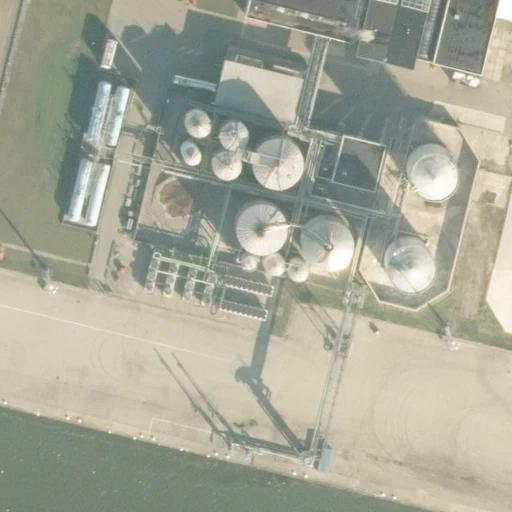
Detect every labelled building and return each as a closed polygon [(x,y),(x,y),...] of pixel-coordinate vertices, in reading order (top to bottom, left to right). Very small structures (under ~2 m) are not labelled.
[(247,0),(244,14),(479,71),(496,0),(247,0)] [(302,75),(224,56),(213,100),(292,120),(302,75)] [(209,123),(210,119),(209,115),(207,110),(202,107),(197,106),(194,107),(189,109),(186,113),(185,118),(186,123),(188,127),(193,130),(197,131),(202,130),(207,127),(209,123)] [(245,134),(246,130),(245,125),(242,120),(237,117),(231,115),(226,116),(221,120),(218,125),(217,131),(219,136),(222,140),(226,143),(231,144),(237,143),(242,139),(245,134)] [(387,172),(390,183),(395,193),(403,201),(412,207),(423,210),(434,211),(444,208),(454,204),(463,196),(469,187),(473,177),(474,166),(472,155),(468,144),(460,135),(451,128),(440,124),(428,123),(416,126),(406,131),(397,139),(391,149),(387,160),(387,172)] [(282,128),(275,128),(270,128),(263,130),(258,133),(255,136),(252,140),(248,146),(247,151),(246,156),(247,161),(248,165),(250,170),(253,174),(258,179),(263,181),(267,183),(272,184),(280,183),(284,182),(289,180),(295,176),(298,172),(301,165),(302,161),(303,156),(302,148),(300,144),(298,140),(295,136),(291,133),(287,130),(282,128)] [(326,131),(316,175),(374,189),(384,145),(326,131)] [(201,156),(202,152),(201,147),(199,143),(194,140),(189,139),(185,140),(181,142),(178,146),(177,151),(178,156),(180,160),(184,163),(189,164),(194,163),(199,160),(201,156)] [(238,164),(239,159),(238,154),(235,149),(230,146),(224,145),(219,146),(214,149),(211,154),(210,160),(212,166),(215,170),(219,173),(224,174),(230,172),(235,169),(238,164)] [(285,215),(282,207),(275,200),(268,196),(259,195),(250,196),(242,200),(236,207),(233,215),(232,224),(234,233),(239,240),(245,246),(254,249),(263,249),(272,246),(279,241),(284,233),(286,224),(285,215)] [(339,262),(346,256),(350,248),(352,240),(351,231),(347,223),(341,216),(333,212),(324,211),(316,213),(308,217),(302,224),(299,232),(298,241),(300,249),(305,257),(312,262),(321,265),(330,265),(339,262)] [(450,249),(446,238),(439,229),(430,222),(420,217),(408,216),(397,217),(386,221),(377,228),(370,236),(365,247),(363,258),(364,269),(368,280),(374,289),(383,297),(394,302),(405,304),(417,303),(428,299),(438,292),(445,283),(450,272),(452,261),(450,249)] [(511,252),(506,256),(498,265),(493,275),(490,286),(490,298),(494,309),(500,319),(508,327),(511,328),(511,252)]
